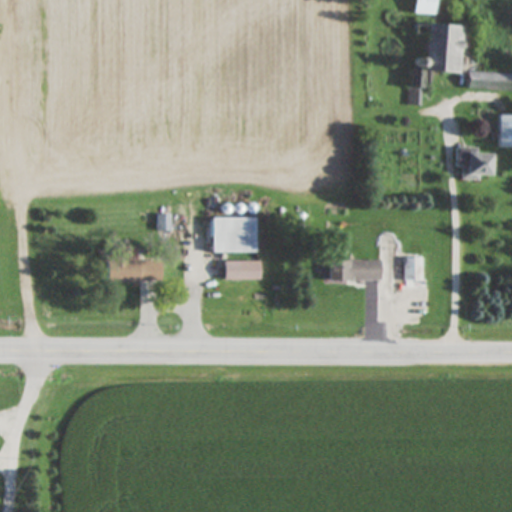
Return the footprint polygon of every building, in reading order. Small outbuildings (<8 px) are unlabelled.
[(435,16),(435,0),(414,0),(415,16),(435,16)] [(421,107),(423,74),(459,76),(461,28),(426,27),(424,68),(410,67),(408,106),(421,107)] [(511,74),(467,74),(467,91),(511,91),(511,74)] [(511,117),(498,117),(498,149),(511,149),(511,117)] [(459,152),(459,181),(492,181),(492,152),(459,152)] [(170,232),(170,216),(158,216),(158,232),(170,232)] [(255,254),(255,219),(212,219),(212,254),(255,254)] [(108,283),(160,283),(160,263),(137,262),(137,248),(108,248),(108,283)] [(402,283),(421,283),(421,259),(402,259),(402,283)] [(223,262),(223,281),(259,281),(259,262),(223,262)] [(379,283),(379,262),(327,262),(327,283),(379,283)]
